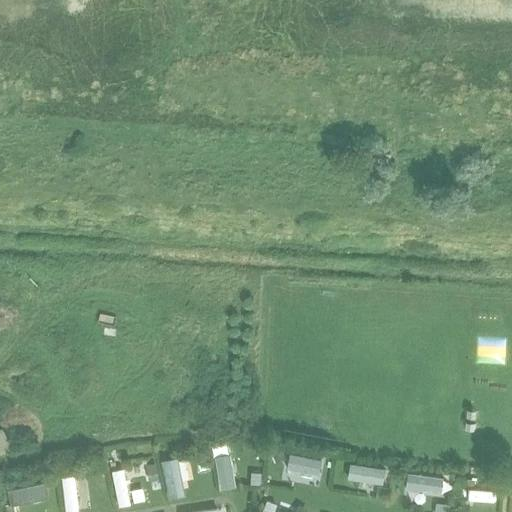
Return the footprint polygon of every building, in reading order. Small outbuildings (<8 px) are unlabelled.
[(235,486),(230,451),(214,453),(220,488),(235,486)] [(319,472),(322,457),(291,451),(288,466),(319,472)] [(253,487),(275,488),(278,456),(256,454),(253,487)] [(185,493),(178,455),(161,458),(168,496),(185,493)] [(384,483),(386,466),(351,462),(348,478),(384,483)] [(130,502),(123,466),(111,468),(118,505),(130,502)] [(441,491),(443,475),(408,469),(405,486),(441,491)] [(78,508),(73,472),(60,474),(65,510),(78,508)] [(48,496),(45,481),(6,488),(9,503),(48,496)] [(457,492),(456,506),(484,508),(485,494),(457,492)] [(511,511),(511,497),(498,497),(497,511),(511,511)] [(449,511),(451,501),(436,500),(434,511),(449,511)]
